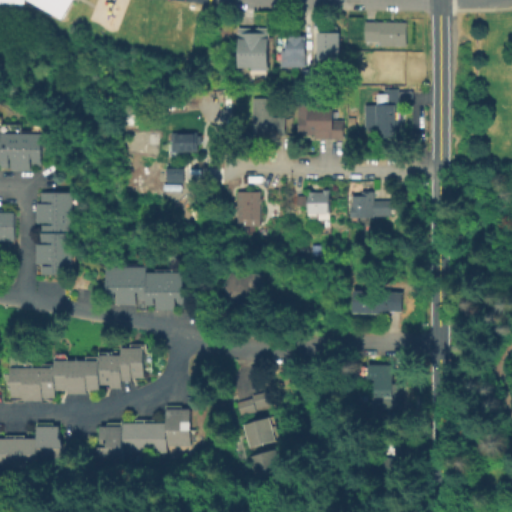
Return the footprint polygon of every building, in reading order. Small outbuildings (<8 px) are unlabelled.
[(70,0),(60,18),(28,0),(23,0),(23,2),(0,2),(0,0),(70,0)] [(406,20),(406,45),(381,44),(381,40),(372,40),(372,44),(366,44),(366,20),(406,20)] [(266,69),(248,69),(248,65),(235,65),(235,26),(266,26),(266,69)] [(338,30),(338,58),(315,58),(315,30),(338,30)] [(306,34),(306,58),(305,58),(305,65),(281,65),(281,49),(287,49),(287,34),(306,34)] [(363,54),(394,54),(394,57),(395,57),(395,68),(392,68),(392,72),(393,72),(393,81),(363,81),(363,54)] [(320,83),(299,83),(299,67),(320,67),(320,83)] [(401,137),(367,136),(367,130),(360,130),(360,113),(366,113),(366,103),(372,103),(372,93),(380,93),(380,85),(395,86),(395,90),(411,90),(411,106),(401,106),(401,137)] [(285,116),(285,135),(271,135),(271,138),(253,138),(252,97),(272,96),(272,116),(285,116)] [(341,137),(312,136),(312,133),(296,132),(296,96),(318,96),(317,106),(332,107),(332,118),(342,118),(341,137)] [(39,163),(28,163),(28,168),(7,168),(7,163),(0,163),(0,131),(39,131),(39,163)] [(195,150),(175,150),(176,154),(166,154),(166,142),(169,142),(169,131),(193,131),(193,133),(198,133),(199,143),(194,143),(195,150)] [(182,164),(182,181),(166,181),(166,164),(182,164)] [(258,224),(235,224),(235,190),(259,190),(258,224)] [(327,217),(318,217),(318,211),(314,211),(314,217),(305,217),(305,190),(327,190),(327,217)] [(374,190),(374,199),(390,199),(391,214),(351,216),(350,205),(352,205),(352,194),(361,194),(361,191),(365,191),(365,190),(374,190)] [(72,272),(38,272),(38,262),(33,262),(33,242),(39,242),(39,221),(34,221),(33,201),(39,201),(39,191),(71,191),(72,272)] [(304,204),(294,204),(294,194),(304,194),(304,204)] [(13,241),(0,241),(0,211),(13,211),(13,241)] [(184,303),(174,303),(174,308),(150,308),(150,303),(143,303),(143,296),(133,296),(133,302),(112,303),(112,295),(104,295),(103,264),(143,264),(143,271),(184,270),(184,303)] [(263,273),(262,291),(247,290),(246,309),(223,307),(226,270),(263,273)] [(402,291),(401,310),(387,310),(387,313),(352,311),(353,289),(402,291)] [(54,396),(42,396),(42,399),(22,399),(22,396),(10,396),(10,366),(54,366),(54,359),(98,359),(98,354),(119,354),(119,346),(142,346),(142,375),(130,375),(130,379),(120,379),(120,386),(109,386),(109,383),(97,383),(97,388),(86,388),(86,392),(65,392),(65,388),(54,388),(54,396)] [(400,406),(380,405),(380,396),(372,396),(373,377),(366,377),(366,361),(391,362),(391,383),(400,383),(400,406)] [(270,402),(253,407),(254,411),(238,415),(233,401),(249,396),(248,393),(266,387),(270,402)] [(189,443),(164,443),(164,451),(122,451),(122,463),(98,463),(98,445),(106,445),(106,438),(98,438),(98,424),(106,424),(106,420),(132,420),(132,417),(154,417),(154,421),(164,421),(164,402),(179,402),(179,406),(188,406),(189,443)] [(273,438),(248,446),(241,423),(266,415),(273,438)] [(60,462),(38,462),(38,469),(0,468),(0,437),(5,437),(5,433),(25,433),(25,437),(37,437),(37,420),(53,420),(53,424),(60,424),(60,462)] [(400,473),(374,472),(375,435),(401,435),(400,473)] [(254,479),(247,456),(274,447),(281,470),(254,479)]
